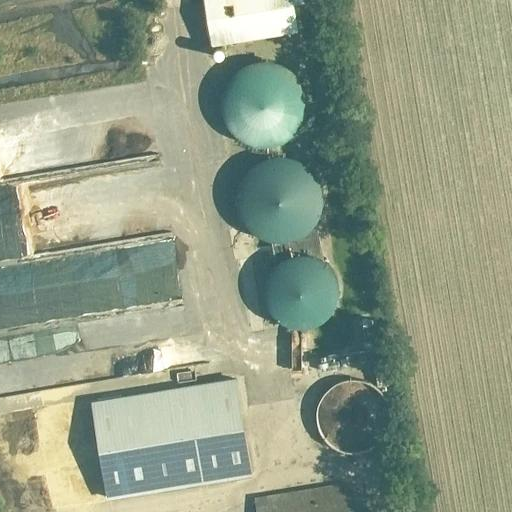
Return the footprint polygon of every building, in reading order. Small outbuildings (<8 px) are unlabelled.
[(230,195),(229,208),(234,222),(257,244),(283,246),(303,237),(316,219),(319,197),(312,178),(296,163),(271,158),(252,163),(237,176),(230,195)] [(270,268),(258,291),(263,318),(281,333),(301,336),(325,324),(335,308),(335,288),(323,268),(306,259),(284,260),(270,268)] [(330,388),(316,403),(312,421),(317,438),(329,451),(348,457),(371,449),(382,437),(386,418),(382,402),(372,390),(354,383),(330,388)] [(86,408),(100,504),(248,481),(233,386),(86,408)] [(252,511),(357,511),(353,484),(251,499),(252,511)]
